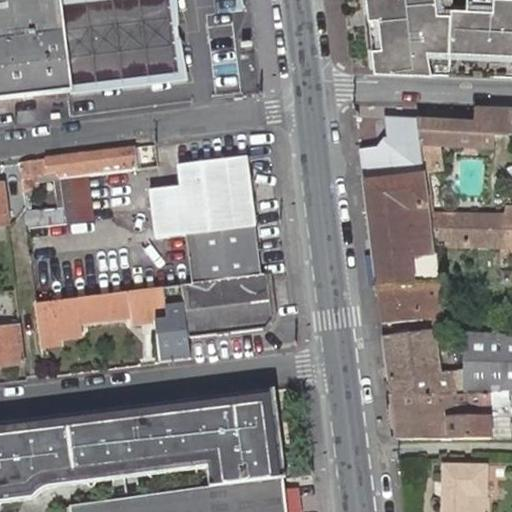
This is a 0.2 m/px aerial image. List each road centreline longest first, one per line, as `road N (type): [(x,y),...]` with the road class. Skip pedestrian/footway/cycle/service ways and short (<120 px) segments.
road 1 (residential): [(0,402),(344,360)]
road 2 (residential): [(309,104),(0,143)]
road 3 (primary): [(309,104),(344,360)]
road 4 (residential): [(306,82),(511,89)]
road 5 (primary): [(344,360),(360,511)]
